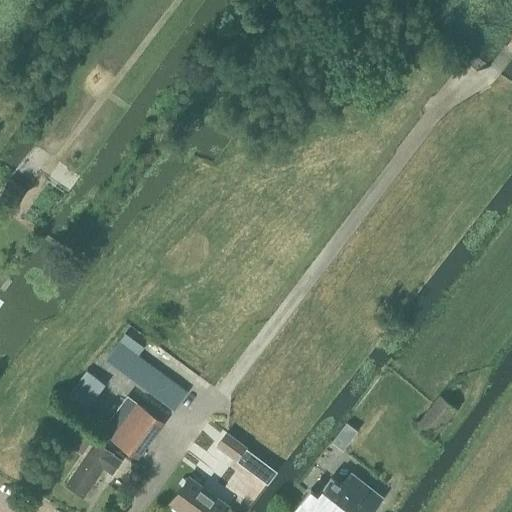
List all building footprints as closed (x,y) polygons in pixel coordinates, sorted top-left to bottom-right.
[(117,346),(106,361),(173,411),(187,393),(158,371),(155,375),(117,346)] [(81,412),(103,383),(87,371),(65,400),(81,412)] [(164,423),(128,396),(101,431),(137,459),(164,423)] [(455,408),(441,397),(418,425),(432,437),(455,408)] [(96,441),(84,433),(74,448),(86,456),(96,441)] [(246,447),(227,433),(218,446),(237,460),(246,447)] [(86,456),(66,485),(83,497),(103,468),(113,474),(123,460),(96,441),(86,456)] [(310,491),(293,511),(337,511),(371,511),(382,498),(351,473),(341,486),(331,479),(317,496),(310,491)] [(189,477),(170,504),(180,511),(224,511),(228,506),(189,477)]
